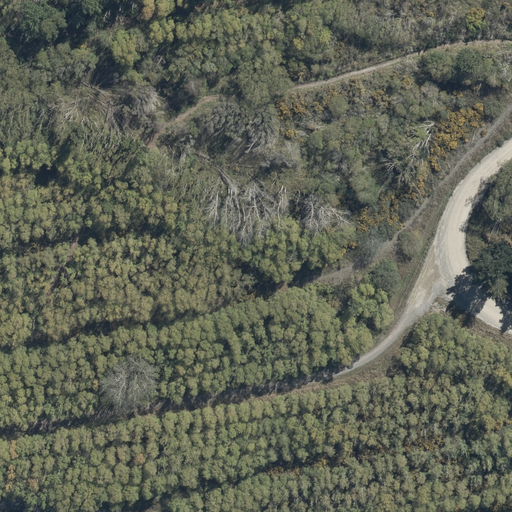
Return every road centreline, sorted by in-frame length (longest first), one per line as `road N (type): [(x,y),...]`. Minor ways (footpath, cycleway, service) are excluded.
road 1 (track): [(453,227),(396,328),(349,364),(0,429)]
road 2 (track): [(511,155),(479,176),(453,227),(453,267),(477,298),(511,319)]
